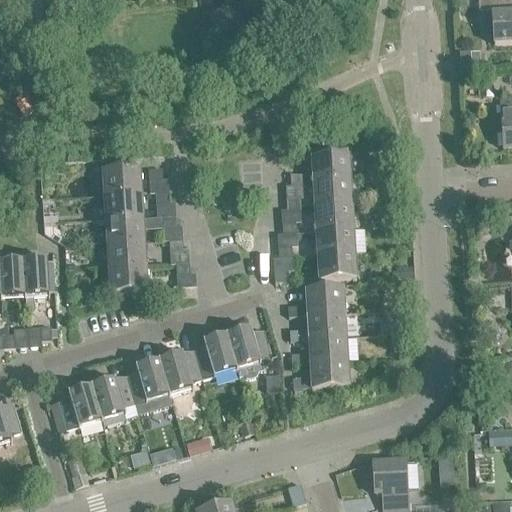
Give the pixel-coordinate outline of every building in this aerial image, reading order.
[(511,0),(478,0),(477,0),(478,14),(491,13),(493,48),(511,46),(511,0)] [(478,54),(469,55),(470,70),(479,70),(478,54)] [(458,55),(459,71),(470,70),(469,55),(458,55)] [(511,100),(499,101),(502,152),(511,151),(511,100)] [(311,187),(349,185),(349,184),(348,185),(346,162),(347,162),(347,161),(337,161),(336,149),(310,151),(310,163),(309,163),(310,164),(311,164),(312,187),(311,187)] [(102,200),(140,198),(140,197),(139,197),(137,175),(138,175),(138,173),(101,176),(101,177),(102,177),(104,200),(102,200)] [(147,173),(147,184),(161,183),(160,173),(147,173)] [(289,181),(289,189),(303,188),(302,180),(289,181)] [(313,211),(351,209),(350,208),(349,209),(348,186),(349,186),(349,185),(311,187),(311,188),(313,188),(314,211),(313,211)] [(154,197),(154,207),(168,207),(167,196),(154,197)] [(104,224),(142,222),(142,221),(140,221),(139,199),(140,199),(140,198),(102,200),(102,201),(104,201),(105,223),(104,224)] [(285,205),(285,213),(299,212),(299,204),(285,205)] [(314,235),(352,233),(352,232),(351,232),(349,210),(351,210),(351,209),(313,211),(313,212),(314,212),(316,235),(314,235)] [(105,247),(106,248),(143,246),(143,245),(142,245),(141,232),(175,230),(174,220),(142,222),(104,224),(104,225),(105,225),(107,247),(105,247)] [(281,229),(281,237),(295,236),(294,228),(281,229)] [(316,259),(354,257),(354,256),(353,256),(351,234),(352,234),(352,233),(314,235),(314,236),(316,236),(317,259),(316,259)] [(168,244),(168,255),(182,254),(181,243),(168,244)] [(107,271),(107,272),(145,270),(145,269),(144,269),(142,247),(143,246),(106,248),(106,249),(107,249),(108,271),(107,271)] [(277,253),(278,262),(291,261),(291,253),(277,253)] [(354,257),(316,259),(316,260),(317,260),(319,282),(318,282),(318,284),(356,282),(355,280),(354,280),(353,258),(354,258),(354,257)] [(22,264),(24,302),(25,302),(25,300),(47,299),(47,300),(49,300),(48,296),(46,265),(46,262),(45,263),(45,264),(22,265),(22,264)] [(0,302),(0,303),(1,303),(1,302),(23,300),(23,302),(24,302),(22,264),(21,264),(21,265),(0,266),(0,302)] [(175,268),(175,278),(189,277),(188,267),(175,268)] [(412,269),(395,270),(396,284),(412,283),(412,269)] [(145,270),(107,272),(107,273),(109,273),(110,295),(109,295),(109,297),(147,294),(146,293),(145,293),(144,270),(145,270)] [(274,286),(280,286),(288,285),(287,275),(273,276),(274,286)] [(306,319),(306,320),(344,318),(344,317),(342,317),(341,294),(342,294),(342,293),(305,295),(305,297),(306,297),(307,312),(301,312),(301,310),(287,311),(288,321),(302,320),(307,319),(306,319)] [(308,343),(308,344),(345,342),(345,341),(344,341),(343,318),(344,318),(306,320),(306,321),(308,321),(308,336),(303,336),(302,334),(289,335),(289,345),(303,344),(303,343),(309,343),(308,343)] [(40,332),(41,345),(51,345),(50,331),(40,332)] [(225,338),(236,374),(238,382),(243,380),(245,382),(248,382),(254,382),(256,379),(257,376),(262,375),(259,368),(260,368),(260,366),(271,363),(263,335),(251,338),(249,331),(248,332),(248,333),(226,339),(226,338),(225,338)] [(204,352),(193,355),(201,383),(213,380),(213,381),(214,381),(214,380),(235,373),(235,375),(236,374),(225,338),(225,340),(204,346),(203,345),(202,345),(204,352)] [(8,339),(2,339),(3,353),(13,352),(13,339),(8,339)] [(309,367),(309,368),(347,366),(347,365),(345,365),(344,342),(345,342),(308,344),(308,345),(309,345),(310,359),(304,360),(304,358),(290,359),(291,369),(305,368),(305,367),(310,367),(309,367)] [(158,364),(169,400),(169,399),(191,392),(191,394),(192,393),(190,386),(201,383),(193,355),(182,358),(182,357),(180,357),(181,359),(159,365),(158,364)] [(137,377),(126,381),(134,409),(145,406),(145,407),(146,407),(146,405),(168,399),(168,400),(169,400),(158,364),(157,364),(158,365),(136,372),(136,370),(135,371),(137,377)] [(511,365),(503,366),(504,383),(511,382),(511,365)] [(347,366),(309,368),(309,369),(311,368),(311,383),(306,384),(305,382),(292,383),(292,393),(306,392),(306,391),(312,391),(311,391),(311,392),(348,390),(348,389),(347,389),(346,366),(347,366)] [(278,379),(265,380),(266,397),(279,396),(278,379)] [(91,389),(101,426),(102,426),(102,424),(123,418),(124,419),(125,419),(123,412),(134,409),(126,381),(115,384),(114,383),(113,383),(113,384),(92,390),(91,389)] [(101,426),(91,389),(90,390),(91,391),(69,397),(68,396),(67,396),(69,403),(57,407),(66,435),(77,431),(78,433),(79,432),(78,431),(100,425),(101,426)] [(302,392),(292,393),(293,404),(303,403),(302,392)] [(265,404),(246,409),(250,424),(269,419),(265,404)] [(57,407),(50,409),(51,413),(58,437),(66,435),(57,407)] [(0,447),(10,445),(10,446),(11,446),(9,439),(21,436),(13,408),(1,411),(1,410),(0,410),(0,447)] [(249,424),(238,427),(242,441),(253,438),(249,424)] [(196,444),(185,448),(188,460),(200,457),(196,444)] [(144,448),(137,450),(139,457),(146,456),(144,448)] [(139,457),(130,459),(133,473),(149,469),(146,456),(139,457)] [(490,459),(473,460),(474,475),(491,474),(490,459)] [(79,461),(66,465),(71,481),(84,478),(79,461)] [(406,511),(404,465),(372,467),(374,498),(382,497),(382,511),(406,511)]
